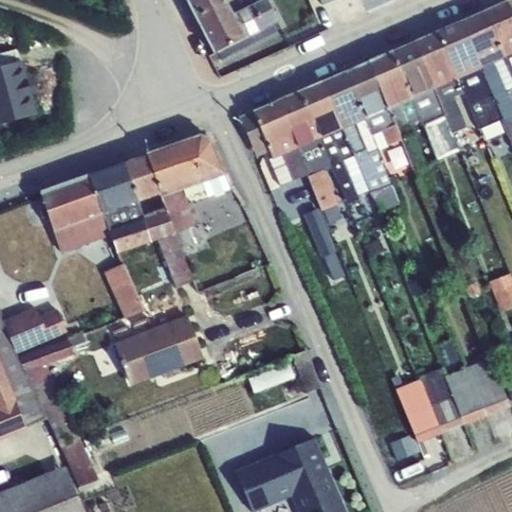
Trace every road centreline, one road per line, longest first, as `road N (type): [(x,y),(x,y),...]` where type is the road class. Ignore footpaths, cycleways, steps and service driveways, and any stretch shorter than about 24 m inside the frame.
road 1 (residential): [(391,511),(232,142),(206,104)]
road 2 (unclassified): [(206,104),(444,0)]
road 3 (track): [(0,4),(119,47),(206,104)]
road 4 (unclassified): [(206,104),(0,176)]
road 5 (residential): [(206,104),(176,66),(148,0)]
